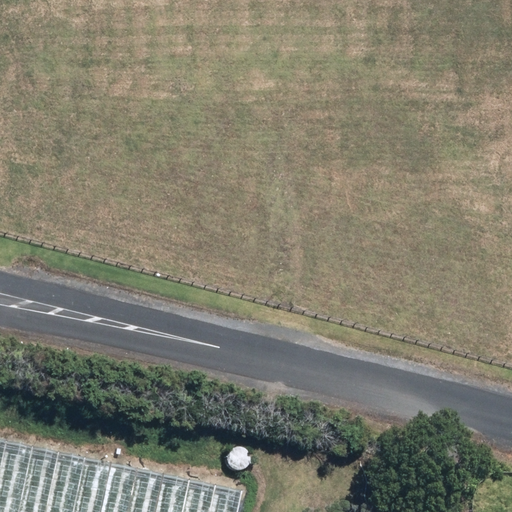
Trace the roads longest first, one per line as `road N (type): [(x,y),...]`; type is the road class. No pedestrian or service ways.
road 1 (unclassified): [(511,421),(121,325)]
road 2 (unclassified): [(0,283),(121,325)]
road 3 (unclassified): [(121,325),(0,311)]
